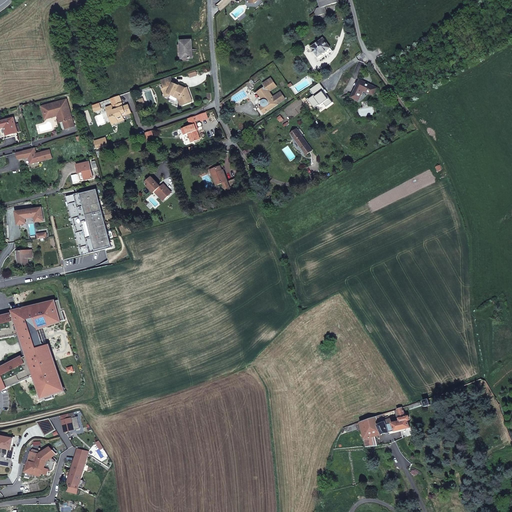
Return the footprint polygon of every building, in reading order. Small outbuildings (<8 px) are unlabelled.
[(326,14),(323,7),(320,8),(317,8),(315,13),(316,16),(326,14)] [(333,51),(324,39),(312,47),(318,56),(317,57),(320,60),(333,51)] [(193,58),(192,40),(181,41),(181,45),(178,45),(179,61),(189,60),(189,58),(193,58)] [(186,88),(174,83),(171,77),(162,80),(165,89),(163,89),(165,95),(169,94),(171,95),(178,98),(180,99),(182,105),(192,101),(187,87),(186,88)] [(275,97),(271,91),(277,87),(271,78),(264,84),(265,87),(257,92),(263,100),(263,101),(262,102),(262,103),(262,104),(262,105),(263,105),(257,109),(259,112),(262,110),(265,114),(278,104),(286,99),(281,92),(275,97)] [(254,84),(251,79),(246,83),(249,88),(251,87),(252,89),(254,88),(253,87),(254,86),(253,85),(254,84)] [(377,88),(360,80),(352,97),(359,101),(364,90),(374,95),(377,88)] [(124,107),(122,107),(120,104),(122,103),(120,96),(111,99),(113,106),(116,106),(117,108),(113,110),(111,106),(107,108),(108,111),(108,112),(113,124),(119,122),(118,121),(124,118),(122,114),(126,112),(126,114),(131,112),(129,105),(124,107)] [(74,126),(67,100),(44,106),(47,114),(52,112),(53,115),(60,113),(63,121),(64,121),(66,128),(74,126)] [(52,112),(47,114),(44,106),(42,107),(46,119),(58,116),(60,122),(63,121),(60,113),(53,115),(52,112)] [(198,128),(196,121),(197,121),(201,119),(208,117),(206,113),(195,116),(189,119),(190,123),(192,122),(193,125),(183,129),(185,135),(188,134),(190,133),(193,142),(195,142),(201,139),(197,128),(198,128)] [(16,126),(14,118),(0,121),(0,126),(1,129),(3,137),(7,136),(21,132),(19,125),(16,126)] [(313,150),(297,129),(291,134),(307,155),(313,150)] [(96,142),(98,149),(109,146),(106,138),(96,142)] [(33,155),(31,149),(17,153),(19,159),(26,157),(26,159),(29,158),(31,164),(53,158),(51,150),(37,154),(33,155)] [(94,178),(90,162),(77,165),(79,173),(84,172),(85,174),(84,175),(86,180),(94,178)] [(223,171),(221,166),(217,168),(215,164),(211,166),(213,172),(218,185),(223,183),(226,191),(238,186),(235,179),(228,181),(224,170),(223,171)] [(213,172),(211,166),(199,171),(201,177),(212,173),(213,172)] [(157,185),(146,177),(142,182),(145,185),(143,187),(151,192),(153,190),(163,197),(166,192),(164,190),(166,187),(160,182),(157,185)] [(68,196),(84,255),(103,250),(112,247),(96,189),(68,196)] [(163,197),(153,190),(151,192),(161,200),(163,197)] [(16,212),(18,225),(20,225),(21,230),(27,229),(26,222),(35,220),(36,222),(44,221),(42,208),(16,212)] [(32,250),(17,251),(19,266),(29,265),(29,258),(33,258),(32,250)] [(0,338),(19,335),(22,335),(28,355),(26,356),(15,362),(15,361),(0,368),(0,384),(2,391),(10,387),(10,386),(36,375),(47,401),(55,398),(54,395),(58,393),(57,391),(64,388),(54,358),(49,359),(45,346),(39,329),(65,320),(59,300),(25,308),(19,293),(15,295),(21,312),(15,314),(12,315),(12,314),(2,316),(3,318),(0,318),(0,338)] [(18,310),(14,311),(15,314),(21,312),(15,295),(13,295),(18,310)] [(22,335),(19,335),(26,356),(28,355),(22,335)] [(49,345),(45,346),(49,359),(54,358),(49,345)] [(406,417),(403,408),(398,409),(400,416),(386,420),(384,414),(377,416),(361,422),(365,439),(367,447),(378,446),(376,436),(401,429),(403,438),(413,433),(411,427),(408,420),(410,420),(409,416),(406,417)] [(74,430),(81,428),(78,416),(69,419),(68,414),(61,415),(65,432),(72,430),(72,429),(74,428),(74,430)] [(356,423),(346,427),(348,432),(357,429),(356,423)] [(12,446),(14,438),(0,435),(0,447),(8,449),(7,459),(13,460),(16,447),(12,446)] [(57,454),(51,446),(50,444),(40,451),(33,449),(32,452),(31,451),(28,461),(30,462),(28,470),(42,474),(48,475),(49,471),(51,471),(54,470),(56,461),(52,457),(57,454)] [(75,463),(68,486),(79,488),(88,456),(86,455),(77,453),(75,463)] [(41,476),(42,474),(28,470),(30,462),(28,461),(26,472),(41,476)] [(66,470),(62,484),(68,486),(75,463),(73,462),(70,471),(66,470)]
